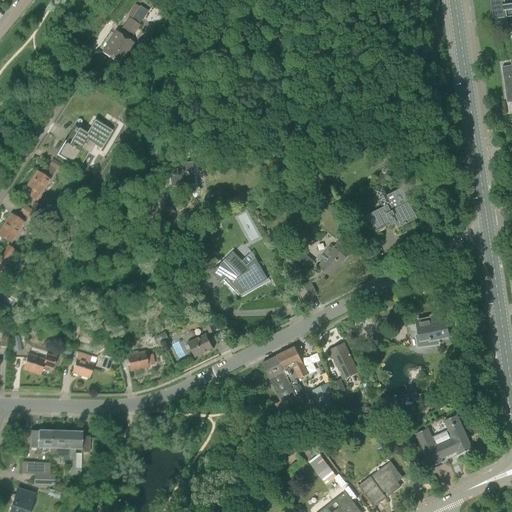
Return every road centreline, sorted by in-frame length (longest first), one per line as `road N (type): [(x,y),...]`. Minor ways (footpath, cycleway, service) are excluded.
road 1 (residential): [(0,405),(154,401),(488,231)]
road 2 (track): [(458,247),(444,183),(386,122),(317,160),(242,156),(203,166)]
road 3 (tertiary): [(488,231),(455,0)]
road 4 (tertiary): [(511,385),(488,231)]
